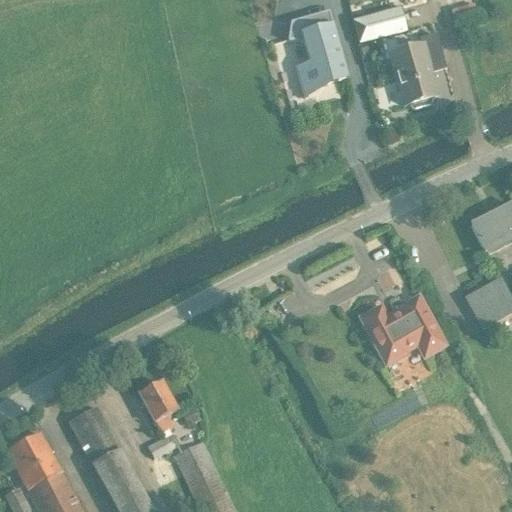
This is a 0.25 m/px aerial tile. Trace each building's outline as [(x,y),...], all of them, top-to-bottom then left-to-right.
[(401,8),(353,22),(359,47),(408,33),(401,8)] [(290,25),(287,43),(303,46),(309,67),(295,71),(303,100),(305,99),(303,93),(337,83),(348,80),(328,14),(290,25)] [(432,100),(437,99),(428,69),(443,64),(436,37),(419,42),(421,50),(390,59),(404,108),(408,107),(414,112),(430,107),(432,100)] [(485,255),(511,242),(511,241),(511,209),(511,208),(471,228),(485,255)] [(466,302),(482,330),(511,313),(511,306),(499,283),(466,302)] [(388,362),(389,365),(401,359),(400,356),(418,346),(424,359),(443,349),(417,302),(399,312),(401,315),(387,323),(384,319),(381,316),(377,314),(372,314),(368,316),(365,320),(365,325),(366,329),(385,364),(388,362)] [(170,439),(171,438),(168,433),(173,430),(167,420),(177,415),(161,385),(138,398),(154,428),(155,427),(163,442),(147,450),(153,461),(175,450),(170,439)] [(200,423),(192,408),(179,415),(187,430),(200,423)] [(68,426),(114,511),(151,511),(96,411),(68,426)] [(39,436),(6,454),(27,494),(61,475),(39,436)] [(233,511),(202,445),(173,459),(198,511),(233,511)] [(61,475),(27,494),(28,496),(36,511),(80,511),(62,477),(61,475)] [(29,511),(18,491),(4,499),(11,511),(29,511)]
